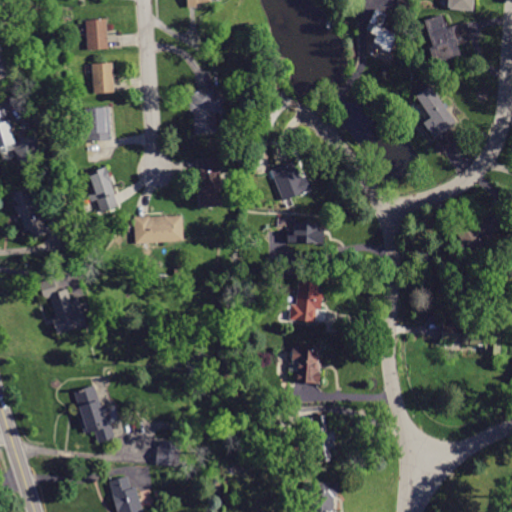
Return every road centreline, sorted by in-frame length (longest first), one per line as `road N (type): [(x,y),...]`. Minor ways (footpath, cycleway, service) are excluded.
road 1 (residential): [(409,511),(418,474),(392,382),(394,254),(386,211),(307,107)]
road 2 (residential): [(386,211),(445,193),(488,160),(503,129),(511,17)]
road 3 (residential): [(144,0),(156,176)]
